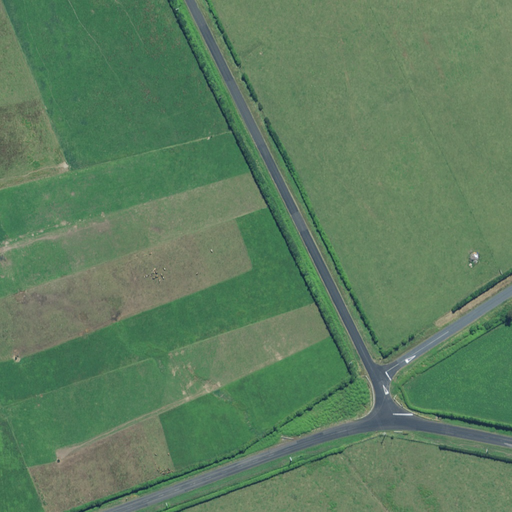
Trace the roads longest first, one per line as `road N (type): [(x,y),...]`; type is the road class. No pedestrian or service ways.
road 1 (unclassified): [(378,379),(190,0)]
road 2 (unclassified): [(113,511),(313,440),(393,425)]
road 3 (unclassified): [(378,379),(511,291)]
road 4 (unclassified): [(393,425),(511,443)]
